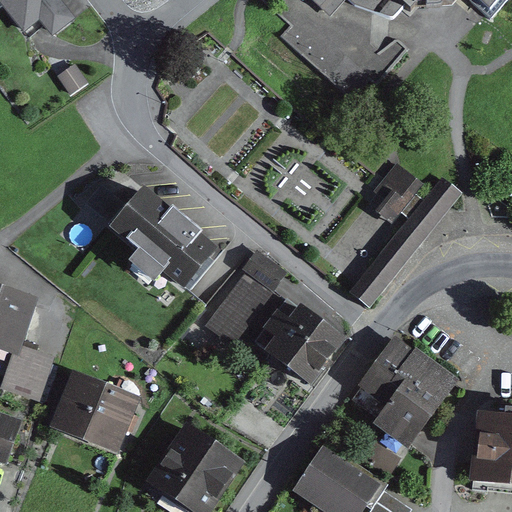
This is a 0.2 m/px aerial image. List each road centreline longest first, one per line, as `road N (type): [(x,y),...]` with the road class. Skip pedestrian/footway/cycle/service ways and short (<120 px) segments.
road 1 (residential): [(375,340),(154,154),(130,106),(135,37)]
road 2 (residential): [(375,340),(255,511)]
road 3 (unknown): [(139,131),(0,240)]
road 4 (residential): [(442,511),(452,443),(490,373),(511,355)]
road 5 (residential): [(511,265),(464,268),(431,283),(375,340)]
